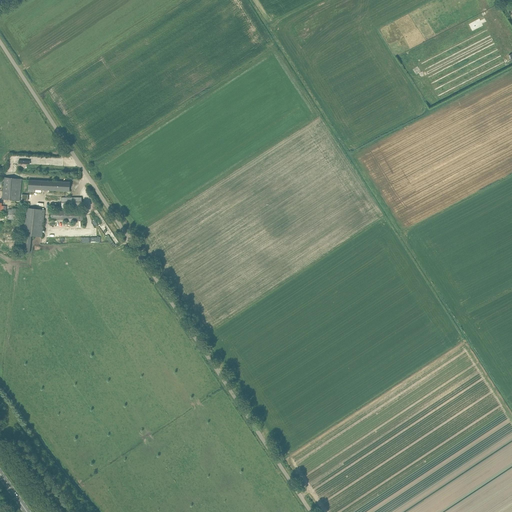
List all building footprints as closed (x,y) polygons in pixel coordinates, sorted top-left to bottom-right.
[(22,179),(4,177),(2,194),(4,195),(4,199),(19,201),(22,179)] [(70,182),(29,180),(28,193),(34,193),(34,190),(69,191),(70,182)] [(61,208),(81,207),(81,197),(61,198),(61,208)] [(24,208),(21,234),(31,236),(42,237),(45,210),(29,208),(24,208)] [(18,210),(8,209),(8,219),(17,220),(18,210)] [(51,211),(50,220),(83,221),(83,212),(51,211)]
